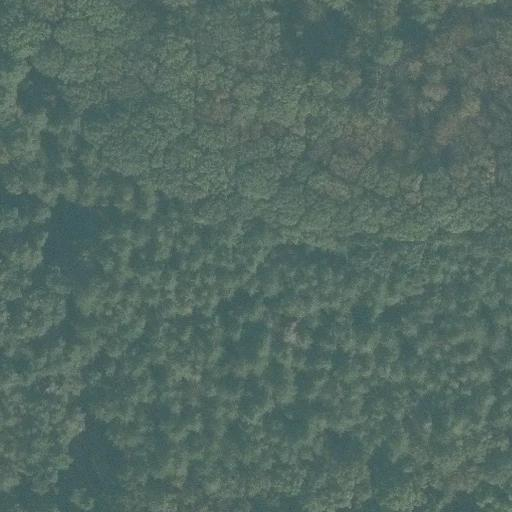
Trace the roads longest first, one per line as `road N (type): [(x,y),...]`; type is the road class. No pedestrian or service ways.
road 1 (track): [(511,185),(382,194),(262,187),(191,160),(103,94),(35,0)]
road 2 (track): [(17,0),(102,511)]
road 3 (track): [(0,507),(511,432)]
